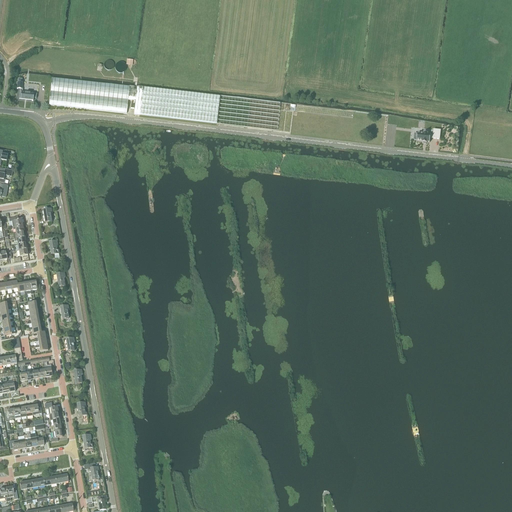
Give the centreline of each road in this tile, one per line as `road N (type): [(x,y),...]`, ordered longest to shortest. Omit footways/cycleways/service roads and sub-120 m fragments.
road 1 (tertiary): [(511,165),(98,117),(44,123)]
road 2 (tertiary): [(114,511),(52,164)]
road 3 (track): [(220,86),(468,115),(465,160)]
road 4 (track): [(128,55),(39,46),(5,63)]
